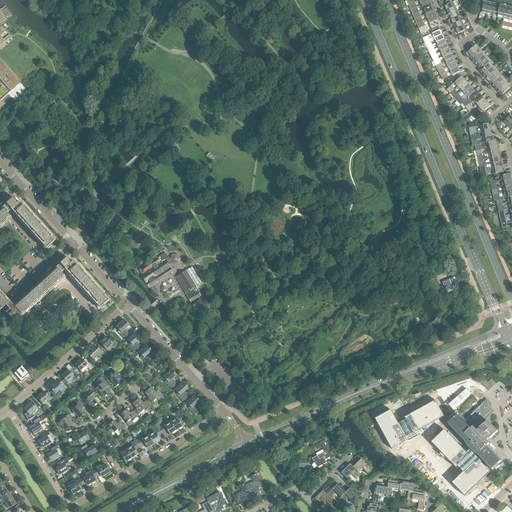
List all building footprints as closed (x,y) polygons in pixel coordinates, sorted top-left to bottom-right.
[(409,5),(411,10),(417,8),(416,4),(421,2),(423,5),(431,2),(430,0),(421,0),(415,3),(409,5)] [(411,10),(413,15),(419,12),(418,9),(423,7),(425,10),(433,6),(431,2),(423,5),(417,8),(411,10)] [(445,7),(446,10),(447,11),(455,7),(453,2),(447,5),(444,6),(444,5),(441,7),(442,8),(445,7)] [(511,9),(485,3),(483,13),(504,18),(502,26),(511,28),(511,9)] [(413,15),(415,19),(421,17),(420,14),(425,11),(427,14),(435,11),(433,6),(425,10),(419,12),(413,15)] [(447,11),(448,14),(449,15),(457,11),(455,7),(447,11),(446,10),(443,11),(444,13),(447,11)] [(0,25),(8,20),(0,10),(0,9),(0,45),(10,36),(2,27),(0,28),(0,25)] [(415,19),(417,24),(423,22),(422,18),(427,16),(429,19),(437,16),(435,11),(427,14),(421,17),(415,19)] [(449,16),(451,19),(451,20),(460,16),(457,11),(449,15),(448,14),(445,16),(446,17),(449,16)] [(417,24),(419,29),(425,26),(424,23),(429,21),(431,24),(439,20),(437,16),(429,19),(423,22),(417,24)] [(451,21),(453,24),(453,25),(462,21),(460,16),(451,20),(451,19),(448,20),(448,22),(451,21)] [(439,20),(431,24),(425,26),(419,29),(421,34),(427,31),(426,28),(431,25),(433,29),(442,25),(441,25),(439,20)] [(454,25),(455,28),(455,29),(464,25),(462,21),(453,25),(453,24),(450,25),(451,27),(454,25)] [(455,29),(455,28),(452,30),(453,31),(456,30),(458,34),(466,30),(464,25),(455,29)] [(423,39),(425,43),(430,41),(429,38),(434,35),(436,38),(443,35),(447,33),(446,31),(442,33),(441,30),(423,39)] [(425,43),(427,48),(432,45),(431,42),(436,39),(438,43),(445,39),(445,40),(449,38),(448,36),(444,38),(443,35),(436,38),(430,41),(425,43)] [(427,48),(429,53),(435,50),(433,47),(439,44),(440,48),(448,44),(448,45),(451,43),(450,41),(447,42),(445,40),(445,39),(438,43),(432,45),(427,48)] [(429,53),(432,57),(437,55),(435,51),(441,49),(442,52),(450,49),(454,47),(452,45),(449,47),(448,45),(448,44),(440,48),(435,50),(429,53)] [(468,53),(471,57),(480,49),(477,45),(468,53)] [(432,57),(434,62),(439,59),(437,56),(443,53),(444,57),(452,53),(452,54),(456,52),(455,50),(451,52),(450,49),(442,52),(437,55),(432,57)] [(471,57),(474,60),(483,52),(480,49),(471,57)] [(474,60),(477,64),(486,55),(483,52),(474,60)] [(434,62),(436,66),(441,64),(440,61),(445,58),(447,62),(454,58),(458,57),(457,55),(453,56),(452,54),(452,53),(444,57),(439,59),(434,62)] [(477,64),(480,67),(489,59),(486,55),(477,64)] [(436,66),(438,71),(443,68),(442,65),(447,63),(449,66),(456,63),(460,61),(459,59),(455,61),(454,58),(447,62),(441,64),(436,66)] [(0,59),(0,101),(9,93),(13,100),(15,102),(28,90),(21,82),(1,59),(0,59)] [(483,70),(491,63),(492,62),(489,59),(480,67),(483,70)] [(438,71),(440,76),(446,73),(444,70),(450,67),(451,71),(458,67),(459,68),(462,66),(461,64),(458,65),(456,63),(449,66),(443,68),(438,71)] [(482,71),(485,75),(494,67),(491,63),(483,70),(482,71)] [(445,79),(447,84),(454,79),(453,75),(448,78),(446,74),(452,72),(453,75),(461,72),(465,71),(464,68),(460,70),(459,68),(458,67),(451,71),(446,73),(440,76),(442,80),(445,79)] [(485,75),(488,78),(497,70),(494,67),(485,75)] [(488,78),(491,81),(500,73),(497,70),(488,78)] [(491,81),(494,85),(503,77),(500,73),(491,81)] [(447,90),(450,94),(455,90),(452,87),(457,83),(459,86),(465,81),(466,81),(469,79),(467,77),(464,80),(462,77),(457,82),(449,89),(447,90)] [(494,85),(497,88),(506,80),(503,77),(494,85)] [(447,84),(449,89),(457,82),(455,80),(454,79),(447,84)] [(497,88),(500,91),(509,83),(506,80),(497,88)] [(450,94),(454,98),(458,94),(456,91),(460,87),(463,90),(468,85),(469,85),(472,83),(470,81),(468,84),(466,81),(465,81),(459,86),(455,90),(450,94)] [(509,83),(500,91),(503,95),(511,87),(509,83)] [(454,98),(457,101),(462,97),(459,94),(463,90),(466,93),(472,88),(473,89),(475,86),(474,85),(471,87),(469,85),(468,85),(463,90),(458,94),(454,98)] [(461,105),(462,104),(465,101),(462,98),(467,94),(469,97),(477,90),(477,91),(480,89),(479,87),(475,91),(473,89),(472,88),(466,93),(462,97),(457,101),(461,105)] [(462,104),(465,108),(470,104),(467,101),(472,97),(474,100),(480,94),(481,95),(484,92),(482,91),(479,93),(477,91),(477,90),(469,97),(465,101),(462,104)] [(465,108),(469,112),(473,108),(471,105),(475,101),(478,104),(484,98),(484,99),(487,96),(486,94),(483,97),(481,95),(480,94),(474,100),(470,104),(465,108)] [(469,112),(472,115),(477,111),(474,108),(478,104),(481,107),(487,102),(487,103),(491,100),(489,98),(486,101),(484,99),(484,98),(478,104),(473,108),(469,112)] [(487,102),(481,107),(477,111),(472,115),(476,119),(480,115),(477,112),(482,108),(485,111),(490,106),(491,106),(494,104),(493,102),(489,105),(487,103),(487,102)] [(469,128),(471,135),(476,134),(477,134),(482,133),(492,131),(490,123),(480,126),(482,131),(479,132),(477,131),(476,127),(469,128)] [(471,135),(472,141),(477,140),(478,139),(483,138),(493,136),(492,131),(482,133),(483,136),(478,137),(476,136),(476,134),(471,135)] [(473,146),(475,146),(480,144),(480,145),(486,143),(494,141),(493,136),(483,138),(484,142),(480,143),(477,141),(477,140),(472,141),(473,146)] [(475,146),(476,151),(481,150),(488,148),(497,146),(496,141),(494,141),(486,143),(487,147),(483,148),(480,147),(480,145),(480,144),(475,146)] [(476,151),(477,157),(482,155),(489,154),(499,151),(497,146),(488,148),(488,152),(484,153),(482,152),(481,150),(476,151)] [(477,157),(478,162),(483,161),(490,159),(500,157),(499,151),(489,154),(490,157),(485,159),(483,158),(482,155),(477,157)] [(478,162),(480,167),(485,166),(491,164),(501,162),(500,157),(490,159),(491,163),(486,164),(484,163),(483,161),(478,162)] [(480,167),(481,172),(502,167),(501,162),(491,164),(492,168),(487,169),(485,168),(485,166),(480,167)] [(502,167),(481,172),(482,177),(487,176),(487,174),(488,172),(493,171),(494,175),(504,172),(502,167)] [(489,179),(490,185),(495,183),(502,182),(511,179),(511,174),(501,176),(501,179),(500,181),(496,182),(495,181),(494,178),(489,179)] [(490,185),(492,190),(497,189),(503,187),(511,185),(511,179),(502,182),(503,186),(498,187),(496,186),(495,183),(490,185)] [(493,196),(498,195),(504,193),(511,191),(511,185),(503,187),(504,191),(499,192),(497,192),(497,189),(492,190),(493,196)] [(494,201),(496,201),(502,200),(508,198),(511,197),(511,191),(504,193),(505,197),(500,198),(499,197),(498,195),(493,196),(494,201)] [(503,205),(509,204),(511,203),(511,197),(508,198),(509,202),(504,203),(502,202),(502,200),(496,201),(498,206),(503,205)] [(13,199),(7,205),(11,210),(46,249),(55,241),(20,202),(18,204),(13,199)] [(505,211),(510,209),(511,208),(511,203),(509,204),(510,208),(505,209),(503,208),(503,205),(498,206),(499,212),(505,211)] [(7,205),(0,211),(0,227),(11,217),(8,213),(11,210),(7,205)] [(505,211),(499,212),(503,228),(508,227),(506,219),(507,218),(511,217),(511,208),(510,209),(511,214),(506,216),(505,211)] [(143,268),(145,272),(146,271),(146,272),(141,275),(149,287),(173,271),(169,265),(173,263),(178,263),(180,259),(177,255),(173,255),(170,260),(167,262),(166,260),(158,265),(155,260),(143,268)] [(222,261),(228,270),(232,267),(226,257),(224,258),(225,259),(222,261)] [(60,265),(65,270),(100,309),(109,301),(74,262),(71,264),(67,259),(60,265)] [(60,265),(14,306),(22,315),(65,277),(61,273),(65,270),(60,265)] [(195,288),(196,287),(186,271),(175,277),(185,294),(191,303),(201,296),(198,291),(195,288)] [(443,283),(446,288),(458,283),(455,277),(443,283)] [(22,315),(14,306),(0,290),(0,309),(1,310),(2,309),(11,319),(14,317),(13,316),(14,315),(16,317),(15,317),(16,319),(17,318),(18,319),(22,315)] [(202,302),(208,312),(213,310),(206,299),(202,302)] [(126,341),(128,340),(131,337),(125,330),(129,326),(124,320),(116,327),(119,330),(118,332),(126,341)] [(138,354),(139,353),(143,349),(137,342),(141,338),(136,333),(131,337),(128,340),(130,343),(129,344),(138,354)] [(100,342),(107,350),(113,345),(115,346),(117,344),(111,337),(108,339),(106,336),(100,342)] [(139,353),(142,356),(140,357),(147,365),(152,360),(148,355),(152,351),(147,345),(143,349),(139,353)] [(87,353),(93,360),(97,356),(100,359),(105,355),(98,347),(96,349),(94,347),(87,353)] [(132,365),(134,363),(128,356),(125,358),(127,360),(123,364),(127,369),(125,371),(128,374),(129,373),(130,374),(135,369),(132,365)] [(75,364),(81,371),(86,366),(90,370),(93,367),(86,358),(83,360),(81,358),(79,360),(79,359),(77,361),(78,362),(75,364)] [(15,373),(21,381),(22,382),(30,375),(22,367),(15,373)] [(61,376),(67,383),(73,377),(77,381),(80,378),(73,369),(70,372),(68,370),(61,376)] [(109,377),(117,386),(122,381),(120,378),(123,375),(118,369),(109,377)] [(174,392),(175,391),(175,390),(179,387),(172,379),(176,376),(172,370),(163,377),(166,381),(165,382),(174,392)] [(107,387),(109,385),(102,377),(99,380),(102,384),(97,389),(104,397),(111,391),(107,387)] [(484,378),(480,382),(489,391),(496,384),(492,379),(488,382),(484,378)] [(53,390),(50,393),(49,393),(53,397),(59,391),(62,393),(65,391),(66,391),(68,389),(61,382),(59,384),(55,380),(49,386),(53,390)] [(186,405),(187,404),(187,403),(191,400),(184,393),(188,389),(183,383),(179,387),(175,390),(175,391),(178,394),(177,395),(186,405)] [(392,409),(375,418),(392,449),(429,429),(437,437),(432,442),(456,467),(458,465),(464,471),(452,482),(465,496),(490,471),(466,446),(480,433),(497,448),(509,435),(483,411),(481,413),(475,408),(486,396),(472,383),(444,414),(436,400),(405,417),(406,420),(399,423),(392,409)] [(149,398),(152,402),(156,399),(158,401),(161,397),(164,401),(166,399),(158,390),(155,392),(151,388),(146,393),(150,398),(149,398)] [(85,400),(92,408),(98,403),(93,398),(96,395),(92,391),(86,396),(88,398),(85,400)] [(49,393),(50,393),(49,392),(46,394),(44,392),(37,398),(43,404),(47,400),(49,403),(52,400),(53,401),(55,399),(53,397),(49,393)] [(187,403),(187,404),(190,407),(188,408),(195,415),(200,411),(196,405),(200,402),(195,396),(191,400),(187,403)] [(135,411),(137,414),(139,413),(140,413),(144,410),(145,411),(148,409),(148,410),(148,409),(150,411),(152,408),(146,401),(143,404),(139,399),(133,404),(137,409),(135,411)] [(72,410),(80,419),(86,413),(82,409),(84,407),(79,401),(74,405),(76,407),(72,410)] [(32,423),(33,422),(36,420),(34,417),(35,416),(33,414),(37,411),(36,410),(38,408),(32,402),(24,409),(27,412),(24,415),(28,421),(30,420),(32,423)] [(126,423),(129,426),(133,423),(132,422),(138,417),(133,411),(130,414),(127,410),(121,415),(127,422),(126,423)] [(361,416),(371,427),(376,423),(366,412),(361,416)] [(177,418),(170,422),(176,431),(182,427),(180,423),(185,420),(181,414),(176,417),(177,418)] [(67,417),(65,418),(64,418),(61,419),(61,421),(57,423),(60,427),(61,426),(63,429),(64,429),(66,428),(67,429),(68,429),(70,427),(70,426),(70,425),(72,424),(70,422),(73,420),(69,415),(66,416),(67,417)] [(33,422),(35,425),(30,428),(35,435),(43,429),(41,426),(44,424),(42,421),(40,418),(36,420),(33,422)] [(107,429),(111,433),(113,431),(115,433),(117,430),(119,432),(124,428),(129,434),(130,433),(125,427),(120,422),(117,424),(114,421),(112,423),(112,424),(109,426),(110,427),(107,429)] [(164,425),(161,426),(165,433),(168,431),(170,435),(176,431),(170,422),(165,426),(164,425)] [(155,432),(148,436),(154,445),(160,441),(158,437),(165,433),(161,426),(159,423),(152,427),(155,432)] [(39,442),(43,448),(52,443),(50,439),(52,438),(48,432),(42,436),(44,439),(39,442)] [(85,442),(85,441),(89,439),(85,432),(80,435),(78,432),(72,436),(76,442),(78,441),(81,445),(85,442)] [(141,438),(136,441),(141,448),(146,445),(148,448),(154,445),(148,436),(142,440),(141,438)] [(324,453),(318,456),(312,459),(317,468),(326,463),(325,460),(334,455),(325,439),(324,440),(323,438),(313,444),(314,446),(316,445),(318,449),(321,447),(324,453)] [(111,443),(114,448),(119,444),(116,439),(111,443)] [(133,446),(126,450),(132,458),(138,454),(143,451),(141,448),(136,441),(131,444),(133,446)] [(60,457),(58,453),(61,451),(57,445),(50,449),(52,452),(47,455),(52,462),(60,457)] [(83,453),(87,459),(88,458),(97,452),(93,446),(89,449),(87,445),(81,449),(83,452),(83,453)] [(132,458),(126,450),(120,454),(126,462),(132,458)] [(56,469),(60,476),(69,470),(67,467),(69,465),(67,462),(74,458),(72,455),(59,462),(61,466),(56,469)] [(361,459),(353,467),(358,473),(362,468),(368,474),(372,470),(361,459)] [(97,469),(93,470),(97,477),(100,475),(102,477),(109,472),(107,468),(105,464),(102,467),(101,465),(96,468),(97,469)] [(358,473),(353,467),(350,464),(341,473),(348,480),(350,478),(349,476),(351,474),(356,479),(360,475),(358,473)] [(80,479),(84,485),(87,483),(88,485),(96,481),(95,478),(97,477),(93,470),(91,472),(90,471),(86,474),(87,476),(81,479),(80,479)] [(254,481),(245,485),(250,495),(259,491),(258,487),(262,485),(256,474),(254,475),(252,476),(254,481)] [(84,485),(80,479),(76,481),(71,484),(72,485),(68,487),(71,491),(74,494),(81,490),(80,488),(84,485)] [(399,490),(400,490),(401,484),(400,484),(400,482),(388,480),(387,487),(386,495),(386,496),(391,497),(391,496),(392,488),(399,489),(399,490)] [(412,500),(412,499),(413,492),(415,484),(403,482),(402,484),(401,484),(400,490),(401,490),(408,491),(407,499),(407,498),(406,499),(412,500)] [(338,483),(327,494),(330,498),(336,492),(341,498),(346,492),(338,483)] [(245,485),(244,484),(242,485),(240,486),(243,491),(233,496),(238,506),(248,500),(246,497),(250,495),(245,485)] [(379,494),(386,495),(387,487),(375,486),(373,502),(378,503),(378,502),(379,494)] [(0,491),(0,495),(1,498),(9,493),(6,488),(0,491)] [(346,492),(341,498),(339,499),(343,503),(349,498),(351,500),(349,501),(351,504),(358,497),(350,488),(346,492)] [(330,498),(327,494),(323,490),(314,498),(321,505),(325,501),(331,506),(334,502),(330,498)] [(207,499),(208,502),(209,502),(210,503),(209,503),(213,511),(217,511),(224,509),(222,505),(226,503),(220,492),(211,496),(207,499)] [(412,499),(419,500),(418,508),(417,508),(417,509),(423,510),(425,493),(413,492),(412,499)] [(1,498),(5,503),(12,499),(9,493),(1,498)] [(12,499),(5,503),(8,509),(16,504),(12,499)] [(209,502),(208,502),(204,504),(206,509),(200,511),(213,511),(209,503),(210,503),(209,502)] [(368,503),(366,511),(371,511),(372,511),(373,511),(378,511),(380,505),(368,503)]
